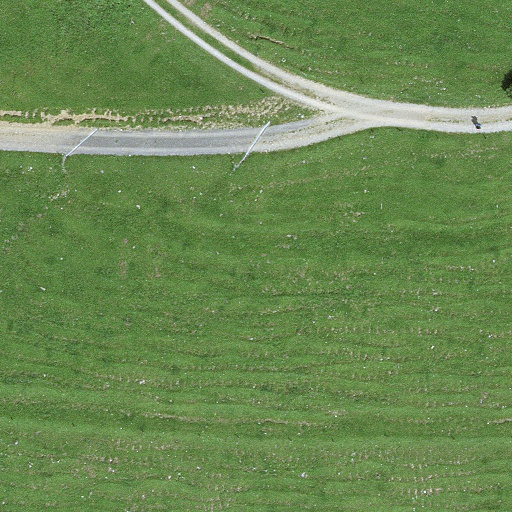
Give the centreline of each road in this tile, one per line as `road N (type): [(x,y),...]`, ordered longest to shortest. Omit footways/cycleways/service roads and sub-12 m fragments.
road 1 (track): [(158,0),(270,77),(373,113),(511,117)]
road 2 (track): [(0,137),(273,142),(373,113)]
